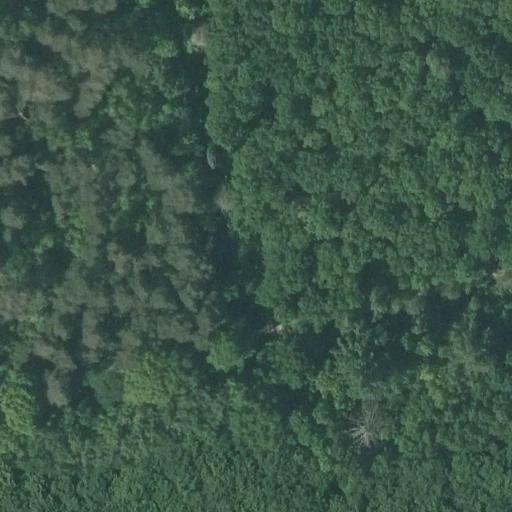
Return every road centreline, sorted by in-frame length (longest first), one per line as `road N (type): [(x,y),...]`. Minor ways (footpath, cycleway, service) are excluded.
road 1 (track): [(511,253),(0,385)]
road 2 (track): [(296,511),(177,0)]
